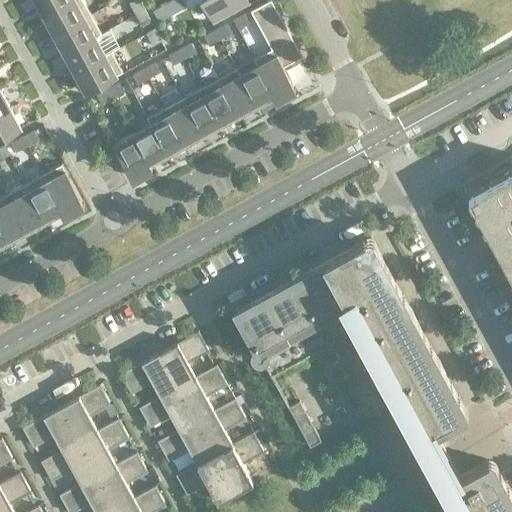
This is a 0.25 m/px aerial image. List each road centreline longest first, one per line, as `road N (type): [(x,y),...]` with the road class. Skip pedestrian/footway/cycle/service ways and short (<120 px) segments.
road 1 (residential): [(0,409),(409,186)]
road 2 (residential): [(112,221),(354,90)]
road 3 (residential): [(112,221),(0,19)]
road 4 (residential): [(511,371),(409,186)]
road 5 (residential): [(0,283),(112,221)]
